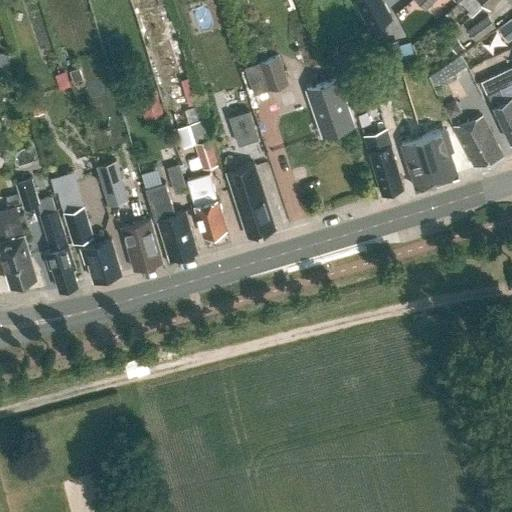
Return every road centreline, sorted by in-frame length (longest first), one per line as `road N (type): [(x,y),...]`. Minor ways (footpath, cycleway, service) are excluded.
road 1 (primary): [(0,331),(117,306),(511,185)]
road 2 (track): [(511,288),(427,301),(0,413)]
